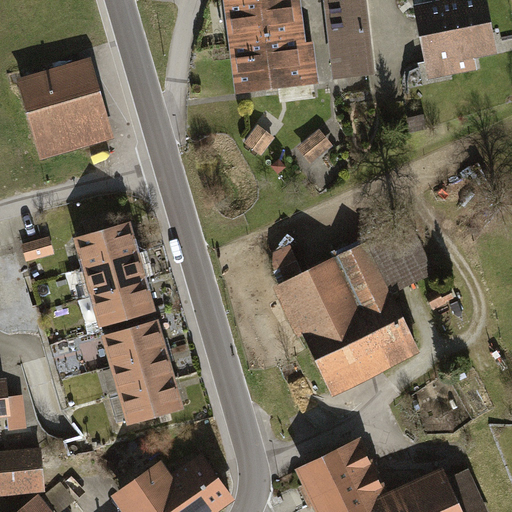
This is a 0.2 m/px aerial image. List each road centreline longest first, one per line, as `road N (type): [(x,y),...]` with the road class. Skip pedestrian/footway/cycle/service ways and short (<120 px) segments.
road 1 (tertiary): [(163,167),(253,464),(250,511)]
road 2 (tertiary): [(115,0),(163,167)]
road 3 (unclassified): [(163,167),(194,0)]
road 4 (residential): [(0,209),(163,167)]
